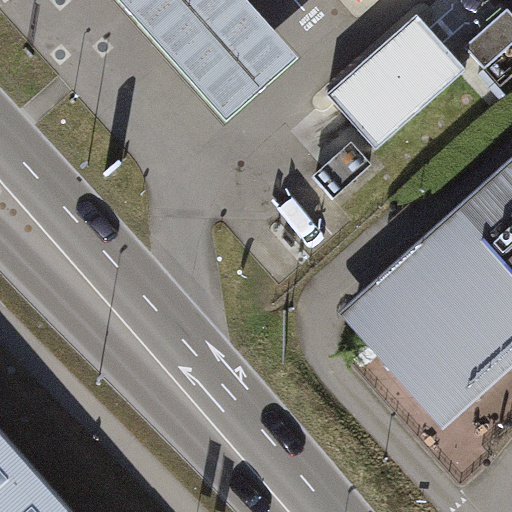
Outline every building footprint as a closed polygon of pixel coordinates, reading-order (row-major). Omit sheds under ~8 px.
[(250,0),(110,0),(224,127),(302,58),(250,0)] [(464,48),(484,71),(511,46),(511,14),(508,9),(464,48)] [(327,98),(376,151),(465,70),(416,17),(327,98)] [(334,199),(370,166),(351,146),(315,179),(334,199)] [(511,177),(463,221),(465,222),(354,321),(438,415),(511,348),(511,177)] [(0,511),(71,511),(0,431),(0,511)]
